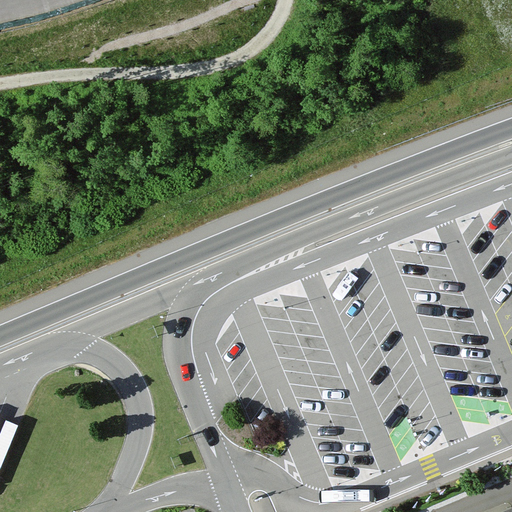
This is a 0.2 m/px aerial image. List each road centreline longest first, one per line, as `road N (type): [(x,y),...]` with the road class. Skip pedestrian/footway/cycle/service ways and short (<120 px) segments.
road 1 (motorway): [(511,129),(0,335)]
road 2 (motorway): [(511,257),(0,454)]
road 3 (motorway): [(2,511),(511,317)]
road 4 (track): [(0,83),(216,64),(265,37),(285,0)]
